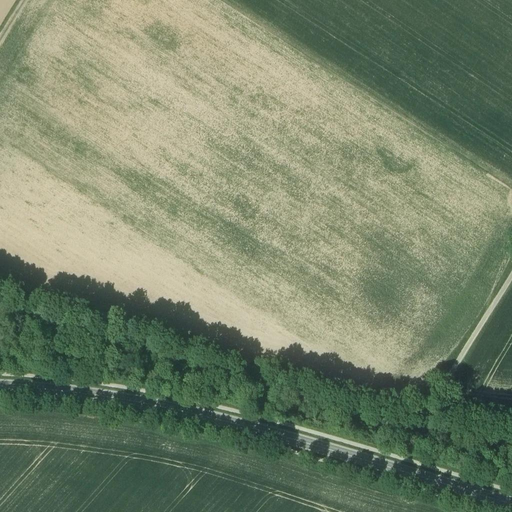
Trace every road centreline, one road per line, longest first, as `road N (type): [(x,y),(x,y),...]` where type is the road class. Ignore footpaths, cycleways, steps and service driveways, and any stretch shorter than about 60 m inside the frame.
road 1 (unclassified): [(511,440),(381,425),(242,375),(73,334),(0,306)]
road 2 (secondary): [(511,509),(165,408),(0,386)]
road 3 (track): [(511,278),(418,432)]
